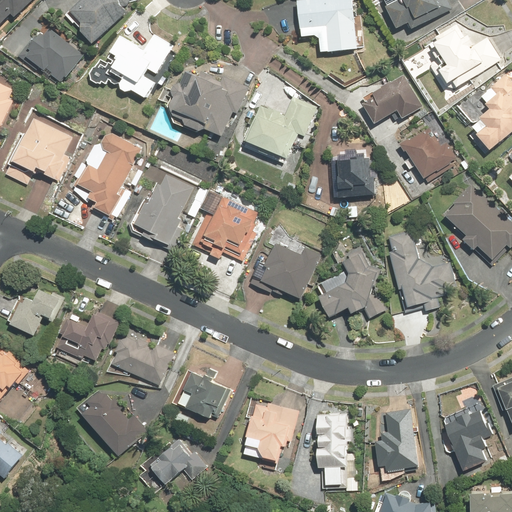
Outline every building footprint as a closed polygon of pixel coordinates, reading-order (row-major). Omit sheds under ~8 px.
[(0,0),(0,28),(13,15),(17,19),(34,0),(0,0)] [(82,0),(68,13),(94,43),(117,23),(128,12),(132,0),(82,0)] [(353,0),(312,0),(299,1),(302,31),(326,28),(329,53),(359,50),(353,0)] [(454,11),(448,0),(396,0),(398,3),(388,7),(399,30),(408,25),(411,31),(454,11)] [(442,72),(454,91),(503,60),(488,37),(473,47),(458,24),(432,41),(449,67),(442,72)] [(51,28),(28,57),(61,83),(84,54),(51,28)] [(147,50),(121,37),(101,75),(148,99),(156,84),(144,78),(149,69),(160,75),(176,45),(155,34),(147,50)] [(199,78),(186,72),(171,108),(175,122),(204,135),(206,130),(223,137),(234,112),(239,114),(250,89),(203,69),(199,78)] [(404,119),(424,108),(405,74),(361,99),(376,125),(399,112),(404,119)] [(478,135),(492,152),(511,134),(511,80),(507,75),(492,87),(498,95),(488,104),(492,109),(481,117),(489,126),(478,135)] [(0,130),(14,101),(10,99),(15,90),(0,82),(0,130)] [(260,104),(246,142),(289,158),(298,134),(306,137),(318,106),(293,97),(286,114),(260,104)] [(74,137),(35,119),(14,163),(53,181),(74,137)] [(431,128),(403,145),(426,183),(460,163),(448,142),(442,146),(431,128)] [(97,208),(112,216),(123,196),(119,194),(143,149),(109,131),(100,147),(108,152),(99,170),(90,165),(80,185),(93,192),(90,198),(99,203),(97,208)] [(337,161),(340,198),(376,195),(373,159),(337,161)] [(144,237),(176,251),(189,223),(181,219),(196,187),(168,175),(163,186),(159,184),(150,205),(146,204),(136,226),(147,231),(144,237)] [(406,189),(413,201),(432,191),(427,182),(417,188),(415,184),(406,189)] [(511,221),(473,185),(443,218),(495,265),(511,246),(511,221)] [(263,213),(224,196),(201,250),(222,259),(224,253),(242,261),(263,213)] [(412,232),(390,237),(408,312),(440,305),(438,296),(459,291),(452,263),(435,267),(418,258),(412,232)] [(278,244),(262,281),(302,299),(321,255),(306,249),(303,255),(278,244)] [(353,281),(321,297),(331,317),(350,308),(354,315),(366,309),(371,319),(390,310),(377,286),(383,270),(371,266),(362,248),(349,255),(350,258),(344,262),(353,281)] [(24,295),(11,324),(36,335),(45,316),(56,321),(67,297),(42,286),(35,300),(24,295)] [(89,326),(70,318),(55,351),(81,362),(85,354),(101,362),(119,321),(96,311),(89,326)] [(177,352),(127,331),(113,363),(162,385),(177,352)] [(0,343),(0,400),(3,403),(31,367),(1,343),(0,343)] [(194,372),(181,402),(218,419),(232,388),(214,381),(218,372),(209,367),(205,376),(194,372)] [(511,377),(497,384),(511,419),(511,377)] [(85,412),(120,454),(149,430),(136,414),(130,419),(106,389),(90,402),(93,406),(85,412)] [(292,442),(300,410),(259,400),(250,436),(263,439),(260,453),(281,458),(286,440),(292,442)] [(420,466),(412,408),(387,411),(390,431),(383,432),(384,439),(378,440),(381,465),(388,464),(388,470),(420,466)] [(446,423),(466,469),(490,459),(482,439),(495,434),(484,408),(446,423)] [(324,466),(325,492),(360,491),(359,453),(349,453),(348,414),(319,414),(320,466),(324,466)] [(0,473),(6,478),(25,454),(1,435),(6,428),(0,422),(0,473)] [(181,439),(150,462),(166,482),(185,468),(193,479),(209,467),(197,451),(192,454),(181,439)] [(511,511),(511,490),(471,493),(472,511),(511,511)] [(418,504),(389,493),(382,511),(437,511),(435,500),(418,504)]
